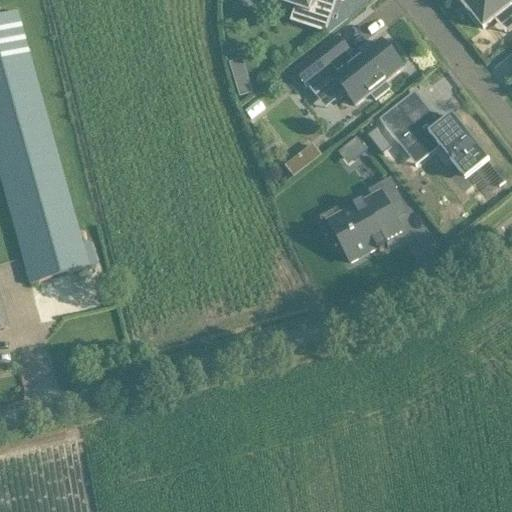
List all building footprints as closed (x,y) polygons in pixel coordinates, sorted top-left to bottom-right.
[(267,0),(330,21),(336,0),(267,0)] [(459,0),(484,30),(511,7),(505,0),(459,0)] [(0,180),(30,286),(88,270),(96,268),(89,243),(81,246),(15,14),(0,17),(0,180)] [(339,39),(296,73),(316,98),(336,82),(356,108),(371,96),(376,102),(390,91),(385,85),(403,70),(382,44),(356,65),(348,55),(350,53),(339,39)] [(252,95),(249,78),(236,80),(239,97),(252,95)] [(397,108),(379,122),(398,145),(400,147),(406,156),(430,137),(440,150),(441,149),(451,162),(451,163),(453,166),(465,182),(490,163),(478,148),(477,148),(475,145),(476,145),(453,116),(438,128),(430,118),(415,130),(397,108)] [(349,203),(319,219),(335,250),(340,247),(351,266),(377,252),(378,254),(389,248),(386,243),(403,234),(396,222),(384,199),(398,192),(392,179),(368,192),(372,200),(365,203),(364,202),(351,208),(349,203)]
